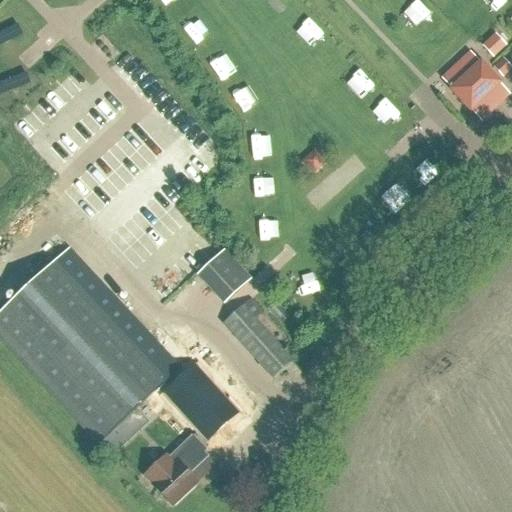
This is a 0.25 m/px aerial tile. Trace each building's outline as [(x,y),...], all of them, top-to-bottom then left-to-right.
[(284,0),(263,0),(280,17),(291,6),(284,0)] [(169,27),(183,24),(181,11),(167,14),(169,27)] [(194,18),(175,32),(189,51),(208,37),(194,18)] [(113,88),(136,65),(125,53),(101,76),(113,88)] [(471,53),(442,81),(480,122),(509,95),(471,53)] [(353,74),(343,81),(355,99),(366,92),(353,74)] [(100,77),(89,87),(100,99),(111,89),(100,77)] [(78,108),(88,95),(70,81),(60,94),(78,108)] [(244,87),(223,96),(233,118),(253,109),(244,87)] [(362,115),(381,130),(395,114),(376,98),(362,115)] [(261,139),(241,140),(242,156),(262,155),(261,139)] [(173,169),(172,151),(156,152),(157,170),(173,169)] [(303,174),(318,165),(309,151),(295,160),(303,174)] [(415,189),(428,177),(413,161),(401,173),(415,189)] [(114,185),(135,208),(159,186),(139,163),(114,185)] [(385,192),(372,203),(385,217),(397,205),(385,192)] [(203,257),(168,223),(116,276),(152,310),(203,257)] [(0,316),(0,337),(101,444),(112,434),(136,411),(146,402),(147,403),(165,423),(186,446),(177,454),(171,459),(168,456),(144,478),(173,508),(185,497),(198,485),(196,482),(192,478),(189,475),(208,457),(204,453),(254,406),(229,378),(202,348),(201,347),(180,366),(167,353),(163,348),(165,346),(168,343),(156,330),(150,335),(71,250),(0,316)] [(293,362),(255,320),(263,313),(252,300),(244,307),(224,325),(274,380),(291,365),(293,362)] [(112,455),(123,445),(112,434),(101,444),(112,455)]
